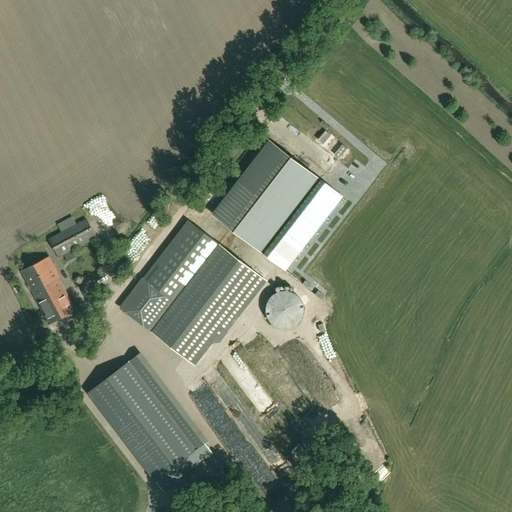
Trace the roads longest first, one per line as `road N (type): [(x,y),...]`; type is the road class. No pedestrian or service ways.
road 1 (unclassified): [(148,250),(338,0)]
road 2 (track): [(0,367),(55,353),(148,250)]
